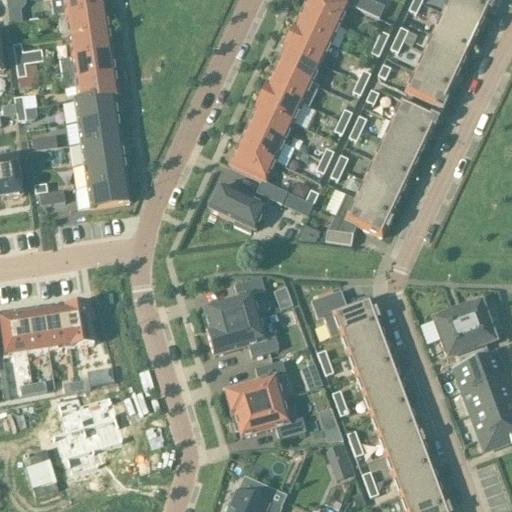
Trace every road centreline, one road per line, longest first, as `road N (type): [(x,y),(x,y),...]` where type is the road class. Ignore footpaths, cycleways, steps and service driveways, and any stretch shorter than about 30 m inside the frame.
road 1 (residential): [(511,32),(394,283),(475,511)]
road 2 (residential): [(141,255),(151,210),(251,0)]
road 3 (residential): [(175,511),(192,461),(142,294),(141,255)]
road 4 (residential): [(141,255),(0,272)]
